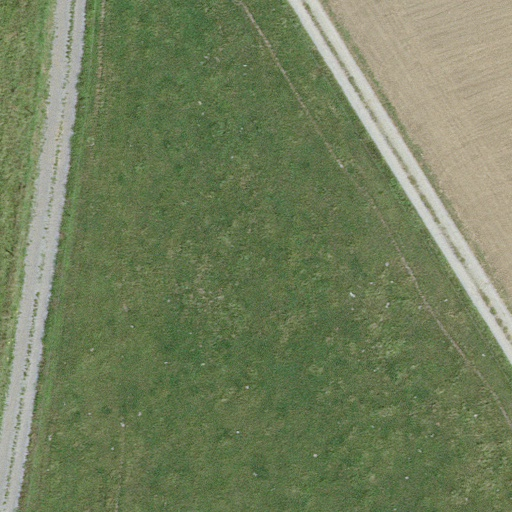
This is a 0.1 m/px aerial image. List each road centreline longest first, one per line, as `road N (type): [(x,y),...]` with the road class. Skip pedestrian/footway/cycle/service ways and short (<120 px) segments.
road 1 (track): [(28,511),(94,0)]
road 2 (track): [(511,333),(303,0)]
